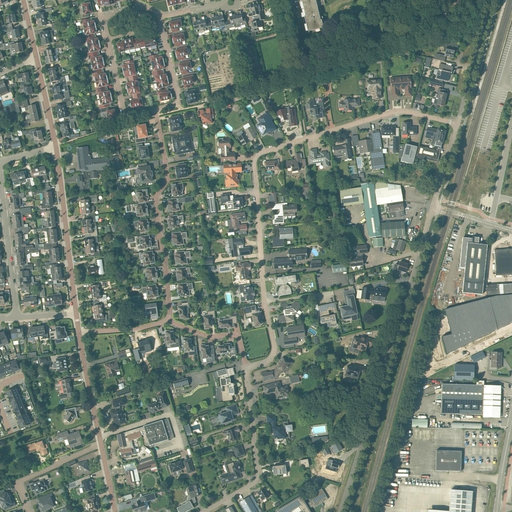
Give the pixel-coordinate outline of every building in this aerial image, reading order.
[(35,0),(33,1),(34,9),(41,7),(40,4),(41,4),(42,3),(41,0),(35,0)] [(249,11),(262,8),(262,5),(260,5),(259,0),(254,0),(253,0),(253,3),(246,5),(247,9),(250,8),(250,10),(249,11)] [(300,0),(301,2),(301,4),(302,6),(302,10),(304,9),(305,16),(304,17),(306,24),(307,26),(308,26),(309,31),(323,28),(321,21),(321,20),(321,18),(320,13),(318,13),(317,6),(322,5),(321,1),(324,1),(323,0),(300,0)] [(90,5),(90,3),(82,5),(85,15),(83,15),(83,18),(89,17),(89,14),(92,13),(91,8),(90,5)] [(257,18),(263,17),(262,11),(263,10),(262,8),(249,11),(250,11),(251,13),(248,14),(249,17),(256,15),(257,18)] [(246,24),(245,18),(242,19),(240,11),(237,12),(237,15),(235,15),(235,14),(238,28),(241,27),(240,26),(246,24)] [(229,28),(227,22),(224,23),(222,12),(218,13),(219,16),(217,17),(216,16),(219,29),(222,28),(222,27),(225,26),(225,29),(229,28)] [(238,28),(235,14),(234,14),(235,16),(232,16),(232,13),(228,14),(230,22),(227,22),(229,28),(235,27),(235,28),(238,28)] [(219,29),(216,16),(216,17),(214,17),(213,14),(210,15),(211,23),(209,24),(210,30),(216,28),(216,29),(219,29)] [(8,16),(4,17),(4,18),(5,21),(9,20),(10,24),(16,23),(15,15),(8,16)] [(170,25),(169,25),(170,30),(172,30),(172,33),(179,31),(179,28),(182,27),(180,20),(181,20),(181,17),(172,19),(173,22),(169,23),(170,25)] [(201,33),(198,20),(198,21),(196,22),(195,17),(191,18),(195,33),(198,33),(199,34),(201,33)] [(210,30),(209,24),(206,24),(204,17),(200,17),(201,20),(199,21),(198,20),(201,33),(204,32),(204,31),(210,30)] [(255,32),(259,31),(258,28),(263,27),(261,20),(264,20),(263,17),(257,18),(258,21),(250,23),(252,32),(248,33),(250,38),(256,37),(255,32)] [(37,21),(38,27),(50,25),(49,22),(45,23),(45,19),(37,21)] [(84,29),(96,27),(95,23),(94,23),(94,21),(90,22),(90,19),(81,21),(82,24),(83,24),(84,29)] [(6,29),(7,32),(11,31),(13,39),(15,39),(20,38),(18,29),(13,30),(12,27),(6,29)] [(85,39),(94,37),(93,34),(96,33),(96,31),(96,30),(96,27),(84,29),(85,35),(84,35),(85,39)] [(53,36),(53,37),(52,33),(51,31),(40,33),(41,39),(53,37),(53,36)] [(175,47),(182,45),(182,42),(185,41),(183,35),(185,34),(184,31),(175,33),(176,36),(172,37),(173,39),(172,39),(173,44),(175,43),(175,47)] [(54,43),(53,40),(54,40),(53,37),(41,39),(43,45),(54,43)] [(88,47),(99,44),(99,41),(98,41),(98,39),(94,39),(94,37),(85,39),(85,42),(87,42),(88,47)] [(21,43),(14,44),(10,45),(10,43),(3,44),(4,47),(4,50),(11,49),(11,51),(12,51),(13,54),(23,52),(21,43)] [(457,51),(459,44),(453,43),(442,45),(441,47),(444,47),(443,51),(445,52),(444,56),(453,58),(454,54),(455,54),(456,50),(457,51)] [(89,56),(97,54),(97,51),(100,50),(100,48),(99,44),(88,47),(89,52),(88,53),(89,56)] [(247,46),(250,56),(257,54),(255,44),(247,46)] [(179,61),(186,59),(185,56),(188,55),(186,49),(188,48),(187,45),(178,47),(179,50),(176,51),(176,53),(175,53),(176,58),(178,57),(179,61)] [(55,49),(44,51),(45,58),(57,55),(59,55),(58,51),(56,51),(56,49),(55,49)] [(92,65),(103,62),(103,58),(102,59),(101,56),(98,57),(97,54),(89,56),(89,59),(91,59),(92,65)] [(445,58),(440,57),(441,55),(436,54),(434,60),(444,62),(445,58)] [(57,55),(45,58),(47,64),(58,62),(58,59),(57,55)] [(152,65),(164,63),(163,59),(162,59),(162,57),(158,58),(158,55),(149,57),(150,60),(151,60),(152,65)] [(182,75),(189,73),(188,70),(191,69),(190,63),(191,62),(190,59),(181,61),(182,64),(179,65),(179,67),(180,72),(181,71),(182,75)] [(123,72),(134,70),(133,64),(135,64),(134,60),(125,62),(126,65),(122,66),(123,68),(122,69),(123,72)] [(93,74),(101,72),(101,69),(104,68),(103,66),(104,66),(103,62),(92,65),(93,70),(92,70),(93,74)] [(153,74),(162,72),(161,70),(164,69),(164,66),(165,66),(164,63),(152,65),(154,71),(152,71),(153,74)] [(452,73),(453,67),(440,64),(438,70),(437,69),(437,70),(451,73),(452,73)] [(61,73),(60,70),(60,67),(48,70),(49,76),(61,73)] [(129,80),(138,78),(137,75),(136,75),(134,70),(123,72),(124,76),(125,78),(128,77),(129,80)] [(437,70),(435,79),(439,80),(440,80),(439,82),(442,83),(443,80),(448,81),(449,75),(451,75),(451,73),(437,70)] [(96,82),(107,80),(106,76),(105,74),(102,75),(101,72),(93,74),(93,77),(95,77),(96,82)] [(156,83),(168,80),(167,77),(166,77),(166,75),(162,75),(162,72),(153,74),(154,78),(155,77),(156,83)] [(24,82),(29,80),(28,73),(22,74),(17,76),(17,79),(21,78),(22,82),(24,82)] [(58,78),(57,74),(61,73),(49,76),(51,82),(57,81),(58,84),(66,82),(65,76),(58,78)] [(194,74),(193,73),(185,75),(185,78),(182,79),(182,81),(183,86),(184,85),(185,88),(192,87),(191,84),(194,83),(193,76),(194,76),(194,74)] [(322,85),(330,84),(328,77),(321,78),(322,85)] [(127,90),(138,87),(137,82),(139,81),(138,78),(129,80),(129,83),(126,84),(127,86),(126,86),(127,90)] [(394,78),(390,78),(391,84),(390,84),(390,85),(391,85),(392,93),(392,98),(398,97),(398,90),(405,89),(405,97),(412,96),(411,91),(410,78),(396,79),(394,78)] [(96,91),(105,89),(104,86),(108,86),(107,83),(108,83),(107,80),(96,82),(97,88),(96,88),(96,91)] [(157,92),(166,90),(165,87),(169,86),(168,86),(168,84),(169,84),(168,80),(156,83),(158,88),(156,89),(157,92)] [(381,88),(380,80),(367,81),(367,89),(372,89),(373,99),(381,98),(380,88),(381,88)] [(10,83),(6,84),(5,85),(3,81),(0,82),(0,93),(1,95),(11,91),(11,89),(11,88),(10,84),(10,83)] [(66,82),(58,84),(59,87),(52,88),(54,95),(68,91),(66,82)] [(26,96),(32,94),(31,87),(27,88),(26,85),(21,86),(21,89),(19,90),(20,93),(25,92),(26,96)] [(133,98),(142,96),(141,92),(140,93),(138,87),(127,90),(128,93),(129,95),(132,95),(133,98)] [(100,100),(111,97),(110,94),(109,91),(106,92),(105,89),(96,91),(97,95),(99,94),(100,100)] [(438,92),(436,98),(438,99),(445,100),(447,94),(441,93),(442,90),(438,89),(438,92)] [(160,101),(171,99),(172,99),(171,94),(170,95),(170,92),(166,93),(166,90),(157,92),(158,95),(159,95),(160,101)] [(198,93),(195,94),(195,90),(185,93),(186,97),(186,100),(187,100),(188,104),(197,102),(196,99),(199,98),(198,93)] [(68,91),(54,95),(55,101),(62,99),(62,102),(74,100),(73,97),(70,98),(68,91)] [(131,108),(132,108),(143,106),(141,99),(142,99),(142,96),(133,98),(133,101),(130,101),(130,104),(131,108)] [(101,105),(99,106),(100,109),(109,107),(108,104),(111,103),(112,103),(111,101),(112,101),(111,97),(100,100),(101,105)] [(435,104),(434,108),(438,109),(438,105),(444,107),(445,100),(438,99),(436,98),(435,104)] [(354,107),(359,106),(359,99),(352,100),(344,100),(344,103),(339,103),(339,108),(345,108),(346,109),(346,111),(352,110),(352,106),(354,106),(354,107)] [(63,105),(56,107),(58,113),(66,111),(65,108),(72,106),(71,103),(70,102),(74,101),(74,100),(62,102),(63,105)] [(318,118),(323,118),(322,111),(321,111),(320,108),(318,108),(318,107),(316,106),(316,105),(314,106),(313,100),(309,100),(309,102),(307,103),(306,108),(310,109),(311,116),(314,116),(314,117),(316,118),(318,118)] [(21,104),(21,101),(14,103),(17,113),(20,113),(19,107),(23,106),(24,108),(25,111),(29,110),(30,115),(26,116),(37,113),(35,105),(29,107),(28,103),(21,104)] [(14,104),(6,106),(9,119),(17,117),(14,104)] [(287,120),(290,119),(291,127),(297,126),(294,109),(289,110),(289,107),(284,108),(285,109),(280,110),(276,113),(282,122),(284,121),(287,120)] [(114,110),(109,111),(108,108),(101,110),(101,113),(106,112),(108,122),(116,120),(114,110)] [(198,117),(201,117),(202,118),(200,121),(202,123),(203,125),(205,124),(208,126),(209,124),(212,123),(210,116),(213,116),(212,108),(206,110),(207,112),(203,113),(203,110),(197,111),(198,117)] [(271,121),(274,119),(268,110),(264,113),(265,114),(262,116),(262,117),(260,118),(260,120),(260,122),(261,123),(256,126),(262,136),(267,133),(266,132),(267,130),(269,129),(271,133),(276,130),(271,121)] [(58,113),(59,119),(67,117),(66,111),(58,113)] [(28,123),(38,121),(37,113),(26,116),(27,119),(26,119),(26,122),(21,123),(22,128),(29,127),(28,123)] [(169,118),(167,118),(168,122),(169,122),(170,125),(180,123),(178,116),(168,118),(169,118)] [(62,131),(71,129),(75,128),(74,122),(77,121),(76,118),(74,119),(75,119),(68,120),(69,123),(60,125),(62,131)] [(257,138),(255,134),(257,133),(251,121),(248,123),(250,127),(245,130),(246,133),(244,134),(238,137),(243,145),(249,142),(247,140),(249,139),(251,141),(257,138)] [(171,132),(181,130),(180,123),(170,125),(170,128),(169,128),(170,132),(171,132)] [(410,123),(402,123),(402,133),(406,133),(406,135),(410,135),(416,135),(416,127),(410,127),(410,123)] [(136,139),(135,140),(136,143),(145,142),(145,137),(147,137),(145,125),(144,125),(141,125),(142,126),(137,127),(138,130),(135,131),(136,139)] [(395,137),(395,127),(381,127),(381,135),(393,135),(393,137),(393,153),(398,153),(398,137),(395,137)] [(434,143),(433,150),(440,151),(445,131),(438,130),(427,128),(426,135),(433,137),(432,142),(434,143)] [(72,133),(71,129),(62,131),(63,138),(70,136),(70,134),(72,133)] [(33,132),(35,141),(37,140),(38,143),(44,142),(43,139),(42,139),(41,131),(33,132)] [(21,146),(18,136),(17,136),(17,137),(15,138),(14,137),(13,137),(13,136),(12,137),(11,132),(9,133),(13,148),(21,146)] [(385,168),(380,137),(379,132),(372,133),(372,136),(368,137),(368,140),(366,141),(366,140),(355,142),(356,146),(359,146),(360,154),(369,152),(372,170),(385,168)] [(8,140),(2,141),(3,143),(4,150),(13,148),(9,133),(9,135),(7,136),(8,140)] [(188,136),(174,139),(177,153),(191,150),(188,136)] [(221,161),(229,161),(234,161),(234,154),(229,154),(229,148),(230,147),(230,139),(223,139),(223,140),(218,140),(218,142),(217,143),(217,146),(218,146),(219,146),(219,149),(221,149),(221,154),(220,154),(221,161)] [(143,147),(142,144),(136,145),(137,149),(138,148),(139,154),(138,154),(139,160),(149,158),(147,147),(143,147)] [(350,144),(333,147),(334,155),(343,154),(344,160),(352,159),(350,144)] [(418,147),(406,144),(405,146),(404,151),(401,161),(413,165),(418,147)] [(425,159),(437,162),(438,159),(439,155),(440,151),(433,150),(418,146),(416,154),(422,156),(426,157),(425,159)] [(113,169),(120,168),(119,158),(119,157),(90,160),(90,155),(88,155),(87,147),(79,148),(81,157),(78,157),(79,170),(82,170),(82,172),(87,171),(87,172),(103,170),(113,169)] [(330,161),(328,153),(326,154),(326,152),(320,153),(321,156),(317,157),(316,149),(310,150),(310,156),(309,156),(310,158),(309,158),(310,164),(323,162),(324,168),(329,167),(328,161),(330,161)] [(200,152),(192,153),(194,160),(201,158),(200,152)] [(302,160),(302,158),(301,153),(295,154),(296,160),(286,161),(287,169),(291,168),(292,172),(299,171),(299,169),(303,168),(303,167),(306,167),(305,159),(302,160)] [(280,170),(279,163),(276,164),(276,161),(264,162),(265,167),(266,171),(276,170),(276,171),(280,170)] [(185,165),(184,165),(183,162),(178,163),(179,166),(176,167),(176,171),(176,174),(177,174),(178,178),(187,177),(187,173),(188,173),(189,172),(189,171),(189,170),(188,169),(187,169),(186,169),(185,165)] [(152,176),(151,172),(150,172),(149,167),(147,167),(147,163),(138,165),(138,169),(139,174),(140,179),(136,179),(137,184),(143,183),(152,182),(151,176),(152,176)] [(225,187),(234,186),(239,186),(238,180),(237,180),(237,175),(235,175),(235,172),(241,172),(241,164),(223,165),(224,173),(227,173),(227,175),(226,175),(226,178),(227,178),(227,180),(225,180),(225,187)] [(40,176),(41,181),(47,180),(44,167),(38,168),(40,176)] [(33,173),(31,174),(32,177),(33,177),(34,178),(40,176),(38,168),(32,170),(33,173)] [(81,176),(77,177),(79,190),(87,189),(86,180),(98,178),(98,175),(103,174),(103,170),(87,172),(81,173),(81,176)] [(29,178),(25,179),(24,172),(17,173),(20,184),(27,182),(28,187),(31,186),(29,178)] [(16,185),(20,184),(17,173),(11,175),(13,182),(14,186),(16,185)] [(401,189),(400,186),(374,182),(374,183),(373,183),(377,205),(387,204),(387,207),(389,206),(390,212),(389,212),(390,218),(404,216),(403,210),(404,210),(401,189)] [(377,205),(373,183),(361,185),(361,187),(363,203),(368,234),(370,238),(381,236),(377,205)] [(182,189),(182,184),(171,185),(172,192),(173,191),(174,196),(182,195),(181,192),(182,192),(181,189),(182,189)] [(311,200),(310,190),(309,184),(303,184),(304,191),(305,200),(311,200)] [(352,205),(363,203),(361,187),(350,189),(352,205)] [(43,200),(52,199),(51,189),(43,190),(32,191),(33,196),(35,195),(35,194),(42,193),(43,200)] [(342,207),(352,205),(350,189),(339,191),(342,207)] [(147,190),(136,191),(137,197),(138,197),(138,199),(139,199),(139,203),(147,202),(147,199),(147,198),(148,198),(148,196),(147,190)] [(267,199),(267,204),(276,203),(276,195),(276,192),(271,193),(271,195),(268,196),(268,198),(267,199)] [(16,193),(10,194),(11,194),(12,197),(10,197),(11,203),(20,202),(20,196),(24,195),(24,193),(16,193)] [(221,198),(220,198),(221,204),(226,203),(226,204),(227,204),(228,205),(233,204),(234,208),(239,207),(243,207),(242,201),(242,199),(243,199),(243,197),(238,197),(239,198),(233,199),(233,197),(230,198),(230,196),(229,196),(229,194),(221,195),(221,198)] [(87,200),(80,201),(81,208),(89,207),(89,203),(96,202),(96,195),(87,196),(86,196),(87,200)] [(217,215),(215,198),(208,198),(210,214),(210,216),(217,215)] [(50,205),(53,205),(52,199),(43,200),(43,206),(39,206),(39,207),(38,207),(38,210),(39,210),(46,209),(50,208),(50,205)] [(169,205),(168,206),(168,212),(179,210),(178,205),(177,205),(177,203),(178,203),(178,199),(168,200),(169,205)] [(279,227),(279,224),(284,223),(283,216),(295,216),(295,213),(297,213),(296,204),(287,205),(287,203),(282,204),(283,209),(281,209),(281,213),(280,213),(278,215),(274,215),(275,218),(273,221),(273,224),(273,228),(279,227)] [(132,206),(131,206),(132,212),(136,211),(137,217),(143,216),(148,215),(147,209),(147,207),(146,207),(145,204),(140,205),(136,205),(136,204),(132,205),(132,206)] [(95,216),(94,210),(94,206),(89,207),(81,208),(82,215),(88,214),(89,217),(95,216)] [(53,211),(47,212),(46,212),(46,209),(39,210),(39,213),(44,212),(45,218),(48,218),(54,217),(53,211)] [(227,221),(225,221),(226,226),(228,226),(228,227),(229,233),(238,231),(239,236),(246,235),(246,230),(247,230),(246,225),(240,225),(239,226),(238,221),(246,220),(245,213),(236,214),(235,214),(230,214),(231,220),(227,220),(227,221)] [(83,228),(96,226),(96,222),(99,222),(99,216),(95,216),(89,217),(89,220),(82,221),(83,228)] [(177,217),(177,216),(169,217),(170,222),(168,222),(169,229),(180,227),(179,222),(183,222),(182,216),(177,217)] [(55,227),(54,217),(48,218),(45,218),(46,228),(48,227),(55,227)] [(139,222),(134,222),(135,228),(138,228),(139,233),(149,231),(148,225),(148,223),(147,223),(147,220),(139,221),(139,222)] [(23,221),(13,222),(14,229),(15,229),(16,228),(16,231),(29,230),(31,230),(30,227),(28,227),(24,228),(23,221)] [(382,237),(403,236),(405,236),(404,222),(381,223),(382,237)] [(97,236),(96,230),(97,230),(96,226),(83,228),(84,235),(90,234),(91,237),(97,236)] [(292,228),(284,228),(284,226),(279,227),(273,228),(273,232),(278,231),(279,237),(272,238),(273,247),(284,247),(284,239),(293,238),(292,228)] [(49,230),(48,230),(48,227),(46,228),(41,228),(42,231),(46,231),(47,237),(50,237),(56,236),(56,230),(49,230)] [(16,234),(14,235),(15,241),(25,240),(25,234),(28,233),(28,232),(30,232),(29,230),(16,231),(17,234),(16,234)] [(180,233),(172,234),(173,239),(172,239),(173,245),(183,244),(182,239),(187,238),(186,233),(180,233)] [(85,247),(94,246),(93,243),(98,242),(97,236),(91,237),(91,240),(85,240),(85,247)] [(141,249),(151,247),(150,240),(149,240),(148,236),(141,237),(141,238),(136,239),(137,245),(140,244),(141,249)] [(483,284),(487,245),(478,244),(479,238),(474,237),(474,239),(463,238),(459,268),(465,268),(462,293),(482,295),(483,284)] [(240,256),(250,255),(249,248),(242,248),(242,245),(243,245),(242,238),(235,239),(235,238),(228,239),(230,253),(231,253),(232,257),(238,256),(240,256)] [(373,247),(383,247),(382,238),(372,239),(373,247)] [(403,252),(406,242),(399,240),(396,239),(392,250),(389,248),(387,253),(395,255),(396,250),(403,252)] [(25,240),(15,241),(15,243),(16,247),(18,247),(18,250),(22,250),(33,249),(33,248),(33,246),(32,245),(30,246),(26,246),(25,240)] [(350,267),(363,265),(362,257),(361,257),(361,254),(368,253),(367,245),(356,246),(357,255),(355,257),(349,258),(349,262),(350,262),(350,267)] [(50,246),(44,247),(44,250),(49,250),(49,256),(59,255),(58,248),(57,249),(57,248),(50,249),(50,246)] [(94,246),(85,247),(86,254),(88,254),(93,254),(93,257),(99,256),(99,250),(98,246),(94,246)] [(30,254),(39,252),(39,248),(33,248),(33,249),(22,250),(22,253),(17,253),(17,260),(27,259),(27,256),(30,254)] [(274,265),(274,269),(292,268),(292,260),(307,259),(306,249),(289,250),(289,254),(288,254),(289,254),(289,256),(288,257),(289,257),(289,258),(274,259),(274,263),(273,263),(273,266),(274,265)] [(506,249),(490,250),(491,259),(507,258),(506,249)] [(144,254),(140,254),(140,260),(144,259),(144,265),(155,263),(154,257),(154,255),(152,255),(152,252),(144,253),(144,254)] [(190,252),(184,253),(184,252),(176,253),(177,258),(175,258),(176,265),(187,263),(186,258),(190,258),(190,252)] [(53,262),(59,261),(59,255),(49,256),(50,262),(45,263),(46,266),(52,265),(52,262),(53,262)] [(511,258),(507,258),(491,259),(491,271),(493,271),(493,275),(495,276),(511,274),(511,258)] [(26,268),(32,267),(32,264),(28,265),(27,259),(17,260),(18,266),(26,265),(26,268)] [(89,274),(97,273),(99,273),(99,275),(104,274),(102,260),(95,261),(95,266),(88,267),(89,274)] [(236,262),(233,262),(234,266),(235,266),(236,271),(240,271),(240,276),(240,280),(244,280),(246,280),(246,281),(250,280),(250,274),(249,274),(248,270),(251,270),(251,264),(248,264),(247,264),(247,263),(248,263),(241,264),(241,265),(239,265),(237,266),(236,262)] [(394,268),(393,271),(397,272),(398,270),(401,271),(406,273),(408,264),(400,262),(399,266),(395,265),(394,268)] [(52,265),(46,266),(46,267),(46,269),(51,268),(51,273),(51,275),(52,275),(61,274),(60,267),(58,267),(58,264),(52,265)] [(345,264),(332,266),(333,273),(347,271),(345,264)] [(20,278),(29,277),(29,271),(33,271),(32,267),(26,268),(26,271),(19,272),(20,278)] [(143,270),(143,273),(146,273),(147,281),(154,280),(154,282),(158,281),(157,279),(157,273),(156,271),(155,271),(155,268),(143,270)] [(178,274),(177,274),(178,281),(188,279),(188,274),(190,274),(189,268),(185,269),(185,268),(177,269),(178,272),(178,274)] [(53,281),(48,281),(48,285),(56,284),(57,284),(57,280),(62,280),(61,274),(52,275),(53,281)] [(280,278),(275,278),(276,284),(282,283),(284,283),(284,285),(283,285),(282,285),(282,286),(281,286),(280,287),(280,288),(279,288),(279,289),(279,290),(279,291),(279,292),(279,293),(279,296),(285,295),(291,294),(291,291),(291,289),(290,288),(289,287),(288,286),(287,285),(286,285),(286,283),(293,282),(294,283),(295,284),(297,284),(298,284),(299,282),(299,281),(298,279),(297,279),(296,278),(295,275),(285,277),(285,276),(284,276),(283,276),(282,276),(282,277),(280,278)] [(29,277),(20,278),(20,282),(20,285),(26,284),(26,287),(29,287),(35,286),(34,283),(33,277),(29,277)] [(99,288),(107,287),(107,281),(97,282),(97,285),(90,286),(91,293),(100,292),(99,288)] [(511,283),(503,284),(503,294),(510,294),(511,293),(511,283)] [(186,285),(186,284),(178,285),(179,290),(178,290),(179,297),(189,295),(189,290),(193,289),(192,284),(186,285)] [(252,287),(251,288),(250,284),(239,286),(240,293),(243,293),(244,297),(240,298),(241,302),(254,300),(253,296),(255,296),(254,296),(253,292),(254,291),(253,291),(252,287)] [(156,289),(155,285),(148,287),(142,288),(143,294),(147,293),(148,298),(158,297),(157,289),(156,289)] [(499,285),(486,285),(487,295),(499,295),(499,285)] [(385,297),(386,289),(375,287),(375,289),(371,289),(371,288),(363,287),(361,299),(374,301),(374,296),(385,297)] [(348,306),(340,307),(342,318),(351,316),(352,321),(358,320),(357,314),(358,314),(354,296),(355,296),(354,289),(344,291),(348,306)] [(30,298),(31,306),(37,305),(36,298),(41,297),(40,291),(37,292),(37,294),(33,295),(34,298),(30,298)] [(61,297),(61,294),(58,292),(56,294),(53,295),(54,306),(62,305),(61,297)] [(99,302),(106,301),(106,295),(100,296),(100,292),(91,293),(92,300),(99,299),(99,302)] [(504,307),(511,306),(511,294),(501,295),(504,307)] [(46,306),(54,306),(53,295),(49,295),(49,298),(45,299),(46,306)] [(501,295),(495,296),(488,298),(497,330),(509,324),(504,307),(501,295)] [(497,330),(488,298),(476,301),(485,336),(497,330)] [(180,312),(181,318),(183,318),(184,319),(187,318),(187,313),(188,313),(188,308),(189,308),(188,300),(181,301),(181,305),(178,305),(179,307),(178,307),(179,312),(180,312)] [(94,313),(103,312),(102,308),(107,307),(106,301),(99,302),(100,305),(93,306),(94,313)] [(476,301),(463,305),(467,318),(469,328),(473,342),(485,336),(476,301)] [(278,316),(279,323),(294,321),(293,315),(295,315),(300,308),(300,303),(298,302),(293,303),(291,306),(288,306),(287,303),(280,304),(280,308),(283,307),(284,316),(278,316)] [(326,305),(318,306),(319,310),(322,323),(331,321),(331,324),(336,323),(336,319),(338,319),(335,303),(330,304),(331,310),(333,309),(334,315),(329,316),(328,310),(327,311),(326,305)] [(158,316),(156,304),(145,305),(146,312),(150,312),(151,317),(158,316)] [(463,305),(444,310),(447,323),(467,318),(463,305)] [(255,306),(244,308),(246,318),(251,317),(253,322),(254,321),(255,327),(259,326),(259,325),(261,324),(260,318),(261,318),(260,313),(259,311),(256,312),(255,306)] [(110,321),(110,318),(114,318),(113,316),(114,315),(114,313),(113,313),(113,310),(108,311),(108,315),(103,316),(103,312),(94,313),(95,320),(102,319),(102,322),(110,321)] [(204,318),(202,318),(203,324),(204,323),(205,329),(209,328),(209,327),(212,327),(211,321),(211,318),(212,318),(215,318),(214,311),(207,312),(207,316),(204,316),(204,318)] [(224,321),(219,321),(219,325),(220,325),(221,328),(227,327),(229,327),(229,328),(232,328),(232,327),(234,327),(234,324),(237,323),(236,316),(229,317),(229,319),(224,319),(224,321)] [(467,318),(447,323),(450,333),(460,330),(469,328),(467,318)] [(288,337),(283,337),(284,345),(297,343),(299,343),(298,338),(305,337),(303,325),(287,328),(288,337)] [(36,327),(38,337),(42,336),(42,339),(48,338),(47,331),(44,332),(44,327),(41,327),(40,326),(36,327)] [(38,337),(36,327),(33,327),(33,328),(30,329),(30,334),(27,334),(28,341),(34,340),(34,337),(38,337)] [(51,340),(57,339),(58,340),(66,338),(67,337),(66,333),(65,333),(64,328),(60,328),(60,327),(56,328),(56,331),(50,333),(51,340)] [(469,328),(460,330),(464,346),(473,342),(469,328)] [(460,330),(450,333),(450,335),(453,343),(455,350),(464,346),(460,330)] [(170,332),(170,331),(166,332),(166,337),(165,337),(166,343),(167,343),(167,344),(171,344),(172,348),(179,347),(178,340),(175,340),(174,338),(173,338),(173,332),(170,332)] [(3,332),(0,333),(0,337),(4,346),(9,344),(3,332)] [(450,335),(441,337),(443,345),(453,343),(450,335)] [(371,346),(373,340),(361,336),(360,339),(356,338),(353,338),(350,347),(365,351),(367,345),(371,346)] [(144,341),(137,343),(140,352),(145,350),(146,352),(151,350),(148,339),(143,340),(144,341)] [(187,339),(183,339),(184,344),(183,345),(184,350),(185,350),(185,352),(189,351),(190,355),(197,354),(196,347),(193,348),(192,345),(191,345),(190,340),(188,340),(187,339)] [(453,343),(443,345),(446,355),(455,350),(453,343)] [(228,355),(235,354),(235,347),(231,348),(231,345),(229,345),(229,344),(224,345),(224,346),(218,347),(218,350),(217,350),(217,354),(223,353),(223,354),(228,354),(228,355)] [(209,352),(208,346),(205,347),(205,346),(201,346),(202,351),(200,351),(201,357),(203,357),(203,358),(207,358),(207,362),(214,361),(213,354),(210,354),(210,352),(209,352)] [(120,358),(132,355),(130,349),(118,353),(120,358)] [(470,356),(472,362),(485,356),(483,350),(470,356)] [(501,368),(501,353),(491,353),(491,360),(492,360),(492,368),(501,368)] [(19,363),(17,357),(14,358),(14,360),(10,362),(14,372),(19,370),(17,364),(19,363)] [(54,368),(54,369),(57,368),(58,372),(60,372),(61,372),(65,372),(64,371),(67,371),(65,358),(56,359),(56,363),(54,363),(53,364),(54,368)] [(288,369),(292,363),(288,359),(286,361),(282,358),(278,364),(280,365),(278,367),(277,367),(274,372),(273,372),(267,373),(267,372),(261,373),(263,382),(275,378),(275,379),(278,378),(277,377),(282,371),(284,372),(287,368),(288,369)] [(10,363),(5,365),(9,374),(14,372),(10,362),(9,362),(10,363)] [(109,378),(117,375),(115,371),(119,370),(117,362),(107,365),(108,368),(106,368),(109,378)] [(364,374),(365,368),(354,364),(353,367),(348,366),(345,376),(358,379),(359,373),(364,374)] [(5,365),(0,367),(4,376),(9,374),(5,365)] [(473,380),(474,365),(454,365),(454,380),(473,380)] [(234,384),(231,383),(230,377),(230,376),(235,375),(233,368),(234,368),(234,367),(229,369),(226,369),(216,371),(218,377),(220,377),(220,379),(221,386),(224,386),(225,391),(222,392),(222,393),(221,394),(221,395),(221,398),(222,399),(223,399),(223,401),(232,400),(232,395),(236,395),(235,387),(234,387),(233,386),(234,386),(234,385),(234,384)] [(298,375),(289,377),(291,384),(299,382),(298,375)] [(175,390),(189,386),(187,378),(173,382),(175,390)] [(69,379),(61,381),(64,394),(66,393),(67,397),(72,396),(70,384),(69,379)] [(484,385),(484,381),(476,381),(476,385),(471,385),(470,400),(483,400),(484,385)] [(279,382),(263,386),(265,394),(275,392),(277,398),(289,395),(287,386),(281,388),(280,386),(280,383),(279,382)] [(470,400),(471,385),(442,384),(442,388),(434,390),(436,394),(442,393),(441,399),(470,400)] [(500,390),(500,386),(484,385),(483,400),(483,414),(489,415),(489,417),(500,418),(500,417),(499,417),(500,412),(500,407),(500,402),(501,402),(501,401),(500,401),(500,398),(501,398),(501,397),(500,397),(500,394),(501,394),(500,394),(500,390),(501,390),(500,390)] [(18,394),(15,388),(6,392),(9,397),(18,394)] [(128,388),(117,392),(118,396),(130,393),(128,388)] [(168,406),(164,393),(158,395),(160,402),(157,403),(157,402),(147,406),(150,413),(153,412),(156,411),(160,410),(159,408),(162,407),(162,408),(168,406)] [(20,399),(18,394),(9,397),(11,402),(20,399)] [(116,425),(125,423),(123,418),(125,417),(126,416),(125,414),(124,413),(122,414),(121,408),(120,408),(119,406),(127,403),(125,398),(112,402),(114,408),(116,407),(117,410),(110,412),(112,418),(114,417),(116,425)] [(22,404),(20,399),(11,402),(13,407),(22,404)] [(470,415),(470,400),(441,399),(441,414),(470,415)] [(483,414),(483,400),(470,400),(470,415),(483,415),(483,414)] [(427,428),(427,419),(412,419),(412,417),(408,417),(412,403),(410,403),(403,426),(406,427),(412,427),(427,428)] [(24,409),(22,404),(13,407),(15,412),(24,409)] [(222,424),(233,420),(232,415),(234,414),(234,415),(239,413),(236,405),(226,408),(227,412),(219,415),(219,416),(218,417),(217,418),(217,419),(217,420),(217,421),(219,422),(220,423),(221,423),(222,424)] [(78,419),(76,411),(75,408),(64,410),(65,410),(66,412),(67,413),(63,419),(70,423),(74,417),(75,418),(77,418),(77,419),(78,419)] [(26,414),(24,409),(15,412),(17,417),(26,414)] [(28,419),(26,414),(17,417),(19,422),(28,419)] [(275,426),(275,423),(276,423),(275,414),(266,415),(267,424),(272,423),(273,427),(271,427),(272,429),(273,429),(274,438),(276,438),(276,439),(286,438),(286,433),(284,433),(284,432),(293,432),(292,425),(285,425),(283,426),(283,427),(276,428),(276,426),(275,426)] [(30,424),(28,419),(19,422),(21,428),(30,424)] [(143,427),(139,428),(142,437),(141,437),(143,444),(147,446),(148,446),(149,445),(151,444),(152,446),(153,447),(155,446),(154,444),(171,438),(171,439),(174,438),(173,437),(168,419),(162,421),(143,427)] [(229,442),(238,439),(237,436),(238,435),(237,432),(240,431),(238,427),(223,432),(224,436),(227,435),(229,442)] [(124,434),(117,435),(120,448),(120,451),(122,457),(132,455),(131,449),(133,449),(132,440),(141,437),(142,437),(139,428),(126,432),(124,433),(124,434)] [(82,443),(78,432),(69,435),(67,431),(57,434),(58,436),(56,437),(58,442),(63,440),(68,439),(71,447),(82,443)] [(191,447),(199,445),(196,437),(189,440),(191,447)] [(29,445),(27,446),(29,452),(35,449),(36,451),(37,451),(37,452),(40,450),(42,456),(48,454),(46,448),(48,448),(46,444),(45,445),(43,441),(35,444),(35,443),(31,444),(29,445)] [(336,453),(342,449),(338,442),(331,446),(336,453)] [(237,457),(244,455),(240,445),(236,446),(232,447),(234,453),(235,452),(237,457)] [(461,471),(461,451),(436,450),(435,471),(461,471)] [(170,469),(171,473),(183,469),(182,467),(185,466),(188,474),(194,472),(190,459),(184,461),(184,463),(181,464),(180,462),(176,463),(173,464),(169,465),(169,466),(169,467),(170,469)] [(309,467),(308,460),(308,459),(300,461),(301,464),(303,464),(305,465),(305,468),(309,467)] [(155,460),(154,461),(136,467),(137,470),(125,472),(128,484),(135,482),(140,481),(138,473),(151,469),(156,467),(157,467),(155,460)] [(338,469),(340,463),(332,460),(332,462),(329,461),(328,465),(326,464),(325,469),(329,471),(331,466),(338,469)] [(85,473),(90,472),(89,466),(88,467),(87,461),(77,464),(79,474),(84,472),(85,473)] [(241,470),(239,462),(234,464),(234,461),(227,464),(230,471),(227,472),(228,474),(220,477),(223,484),(227,482),(229,481),(230,481),(236,479),(234,474),(239,473),(239,471),(241,470)] [(272,467),(273,475),(287,474),(285,465),(272,467)] [(35,494),(40,493),(41,493),(41,492),(44,491),(42,486),(47,485),(45,480),(49,479),(47,475),(39,478),(40,482),(37,483),(33,484),(33,485),(30,486),(32,490),(34,490),(35,494)] [(84,492),(93,490),(91,484),(93,483),(92,479),(90,480),(89,475),(77,481),(78,485),(81,484),(82,488),(80,489),(81,493),(84,492)] [(198,496),(197,491),(195,485),(187,487),(188,490),(186,490),(188,497),(186,500),(181,504),(182,505),(177,509),(178,511),(179,511),(178,511),(185,511),(188,511),(194,508),(192,504),(196,502),(194,497),(198,496)] [(265,488),(258,493),(262,501),(269,497),(265,488)] [(275,511),(309,511),(308,509),(313,507),(313,508),(328,499),(322,489),(307,497),(310,502),(305,504),(301,496),(275,511)] [(0,491),(0,503),(2,508),(3,510),(4,510),(7,508),(15,505),(13,500),(11,501),(9,498),(9,497),(10,497),(8,493),(5,494),(4,490),(0,491)] [(470,511),(472,491),(451,490),(449,511),(427,510),(427,511),(470,511)] [(135,505),(132,506),(134,511),(139,511),(146,510),(143,503),(156,499),(154,493),(140,497),(141,503),(139,504),(139,503),(135,504),(135,505)] [(39,507),(41,511),(43,511),(49,509),(49,508),(54,507),(51,499),(53,498),(51,494),(43,497),(45,500),(39,503),(38,503),(40,507),(39,507)] [(89,511),(94,511),(95,511),(94,510),(99,509),(96,498),(95,498),(94,494),(86,498),(86,501),(87,501),(89,511)] [(258,511),(249,496),(239,502),(245,511),(258,511)]
